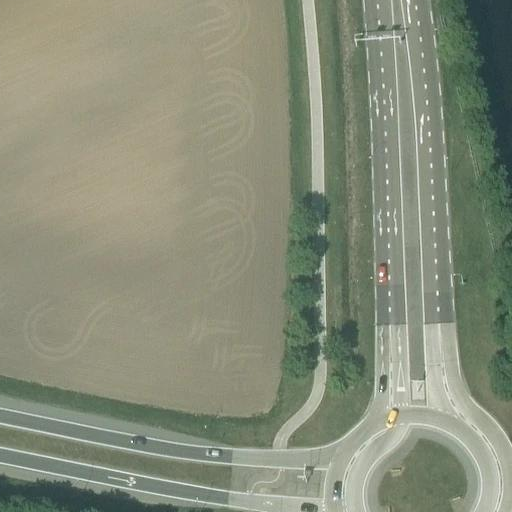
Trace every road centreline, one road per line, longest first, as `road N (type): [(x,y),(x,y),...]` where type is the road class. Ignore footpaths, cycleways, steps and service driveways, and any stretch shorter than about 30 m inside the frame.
road 1 (motorway): [(341,461),(188,456),(0,420)]
road 2 (motorway): [(0,457),(327,511)]
road 3 (secondary): [(437,323),(422,0)]
road 4 (secondary): [(380,0),(387,323)]
